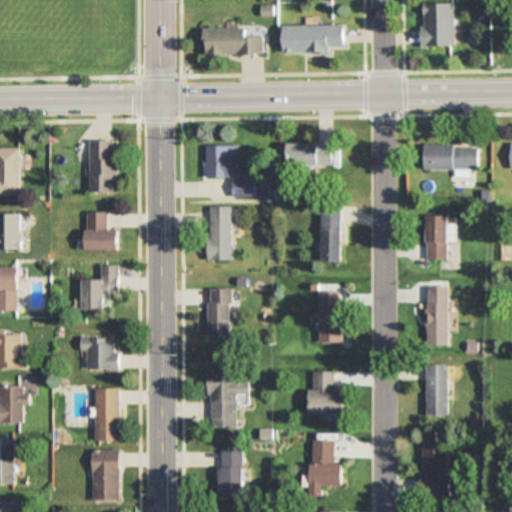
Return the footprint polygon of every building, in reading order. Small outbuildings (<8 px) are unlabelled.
[(457,46),(457,3),(424,3),(424,46),(457,46)] [(333,54),(333,48),(347,48),(347,25),(285,25),(285,53),(333,54)] [(207,28),(207,55),(265,55),(265,37),(248,37),(248,28),(207,28)] [(92,193),(119,193),(119,141),(92,141),(92,193)] [(336,165),(336,144),(290,144),(290,165),(336,165)] [(481,146),(424,146),(424,170),(481,170),(481,146)] [(208,147),(208,178),(239,178),(239,147),(208,147)] [(0,195),(21,196),(21,149),(0,148),(0,195)] [(257,179),(234,179),(234,198),(257,198),(257,179)] [(343,262),(343,207),(322,207),(322,262),(343,262)] [(232,208),(210,208),(210,261),(232,261),(232,208)] [(89,212),(89,251),(121,251),(121,230),(108,230),(108,212),(89,212)] [(0,250),(23,250),(23,214),(0,214),(0,250)] [(429,260),(450,260),(450,216),(429,216),(429,260)] [(84,280),(84,310),(107,310),(107,297),(120,296),(120,266),(102,266),(102,280),(84,280)] [(0,311),(20,311),(20,267),(0,267),(0,311)] [(450,347),(450,287),(429,287),(429,347),(450,347)] [(208,336),(231,336),(231,290),(208,290),(208,336)] [(320,343),(342,343),(342,291),(320,291),(320,343)] [(23,355),(23,330),(0,330),(0,369),(29,369),(29,355),(23,355)] [(87,351),(87,370),(120,370),(120,351),(114,351),(114,338),(81,338),(81,351),(87,351)] [(448,365),(427,365),(427,417),(448,417),(448,365)] [(236,371),(208,370),(208,427),(235,427),(236,394),(250,394),(250,381),(235,381),(236,371)] [(312,414),(345,414),(345,391),(334,391),(334,372),(312,372),(312,414)] [(0,401),(0,424),(26,424),(26,386),(0,386),(0,402),(0,401)] [(96,388),(96,441),(120,441),(120,388),(96,388)] [(15,438),(0,437),(0,484),(15,485),(15,438)] [(344,463),(335,463),(335,440),(312,441),(312,496),(324,496),(324,486),(345,485),(344,463)] [(423,444),(423,500),(448,500),(449,445),(423,444)] [(119,450),(92,450),(92,501),(119,501),(119,450)] [(221,497),(244,497),(244,450),(221,450),(221,497)] [(24,511),(24,500),(0,499),(0,511),(24,511)]
